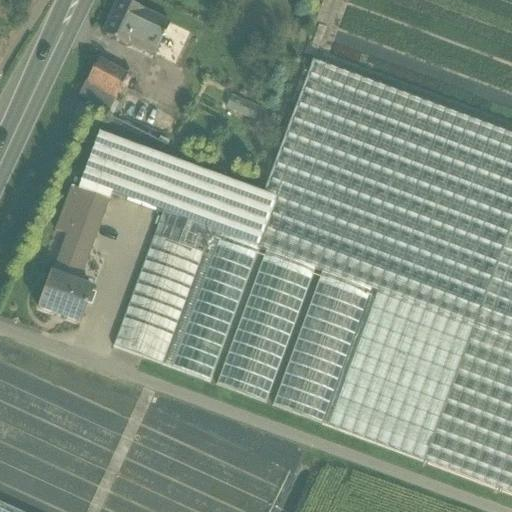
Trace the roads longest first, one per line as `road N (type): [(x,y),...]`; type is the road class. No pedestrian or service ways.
road 1 (track): [(490,511),(0,328)]
road 2 (primary): [(0,165),(79,0)]
